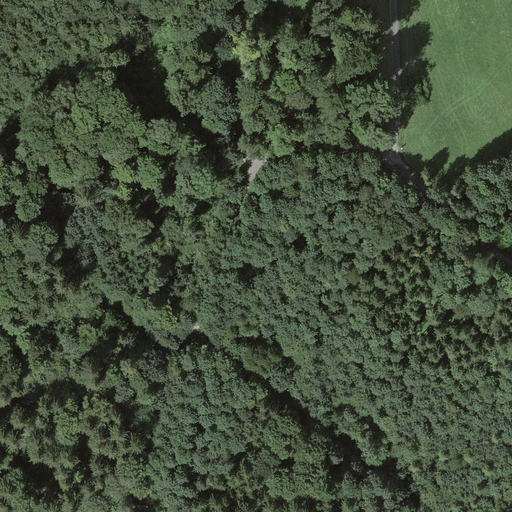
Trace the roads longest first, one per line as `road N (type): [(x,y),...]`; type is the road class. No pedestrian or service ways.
road 1 (unclassified): [(143,511),(157,392),(253,165),(289,148),(367,148),(390,135)]
road 2 (track): [(448,511),(186,323)]
road 3 (track): [(41,511),(20,368),(0,312)]
road 4 (track): [(237,0),(253,165)]
road 5 (track): [(511,263),(401,166)]
road 6 (unclassified): [(391,0),(390,135)]
